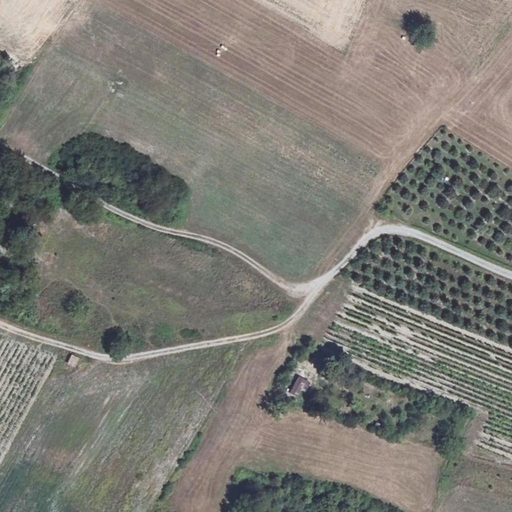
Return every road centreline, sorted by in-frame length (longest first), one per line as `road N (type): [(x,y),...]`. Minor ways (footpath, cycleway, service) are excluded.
road 1 (track): [(318,287),(288,286),(224,246),(140,223),(0,144)]
road 2 (track): [(0,325),(117,360),(267,336),(293,320),(318,287)]
road 3 (track): [(511,40),(415,142),(366,235)]
road 4 (track): [(318,287),(366,235),(389,225),(511,275)]
